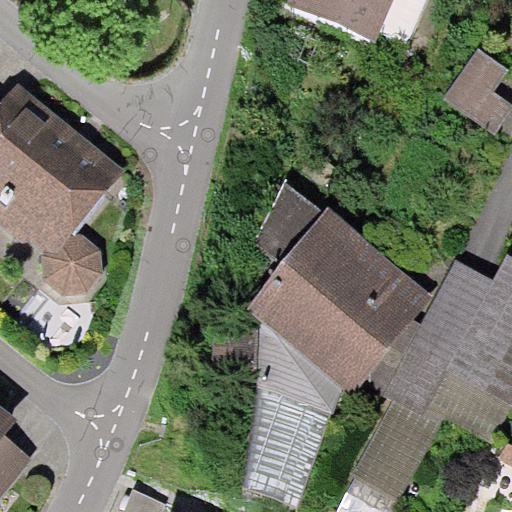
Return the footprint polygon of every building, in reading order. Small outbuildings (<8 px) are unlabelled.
[(289,0),(285,11),(376,49),(388,21),(396,0),(289,0)] [(511,119),(511,73),(483,51),(448,99),(499,137),(511,119)] [(63,301),(88,296),(106,276),(103,252),(82,236),(77,236),(130,176),(19,91),(6,108),(0,103),(0,226),(44,260),(45,283),(63,301)] [(428,300),(286,181),(250,246),(284,273),(249,316),(262,328),(261,395),(332,416),(342,391),(351,398),(364,382),(413,319),(428,300)] [(511,258),(508,256),(495,283),(458,264),(423,325),(413,319),(364,382),(392,401),(355,473),(405,497),(445,418),(497,444),(511,415),(511,258)] [(257,334),(213,335),(214,383),(257,382),(257,334)] [(27,432),(0,410),(0,511),(2,511),(34,472),(10,453),(27,432)] [(126,511),(162,511),(166,504),(136,491),(126,511)]
